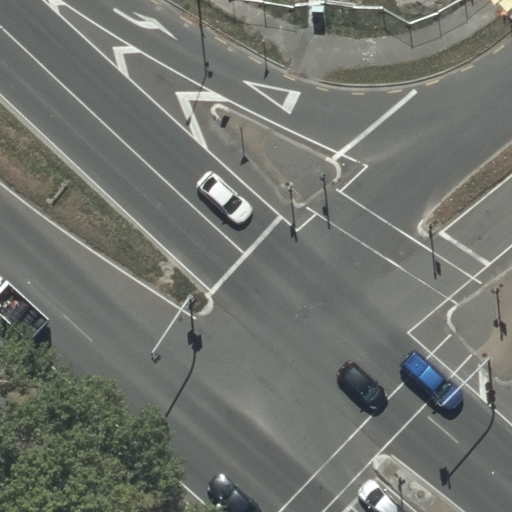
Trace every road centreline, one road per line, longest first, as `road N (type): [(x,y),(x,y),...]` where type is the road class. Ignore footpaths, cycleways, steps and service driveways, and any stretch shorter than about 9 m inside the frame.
road 1 (trunk): [(54,0),(298,103),(381,124),(511,100)]
road 2 (trunk): [(0,18),(326,330)]
road 3 (trunk): [(211,446),(0,253)]
road 4 (tertiary): [(326,330),(511,168)]
road 5 (trunk): [(326,330),(511,489)]
road 6 (tertiary): [(211,446),(326,330)]
